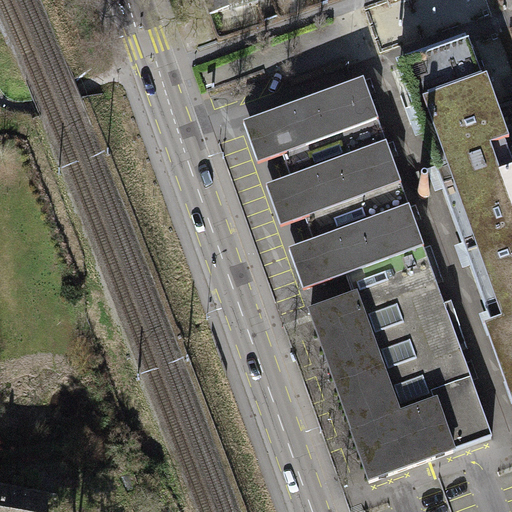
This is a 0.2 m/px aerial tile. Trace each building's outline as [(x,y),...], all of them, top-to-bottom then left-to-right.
[(204,0),(210,15),(251,0),(204,0)] [(451,0),(414,0),(379,14),(393,48),(460,22),(451,0)] [(511,167),(467,44),(399,69),(511,378),(511,167)] [(290,180),(387,145),(364,82),(242,125),(257,167),(283,158),(290,180)] [(311,243),(409,208),(401,187),(387,145),(290,180),(265,189),(280,231),(304,223),(311,243)] [(347,277),(424,250),(409,208),(311,243),(288,251),(303,293),(347,277)] [(355,298),(431,271),(424,250),(347,277),(355,298)] [(436,404),(454,454),(492,441),(431,271),(355,298),(398,418),(436,404)] [(398,418),(355,298),(310,314),(371,484),(454,454),(436,404),(398,418)] [(25,501),(0,495),(0,511),(44,511),(48,496),(27,492),(25,501)]
